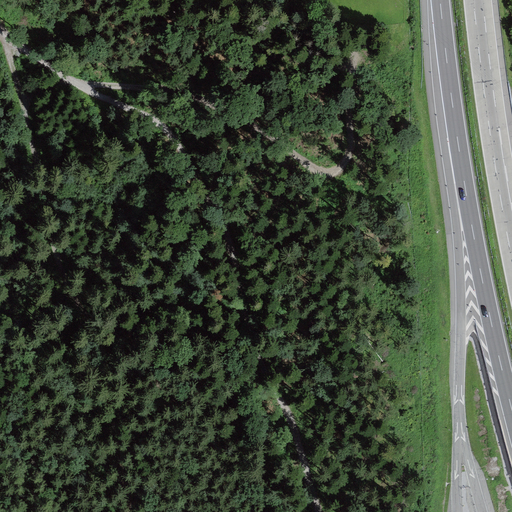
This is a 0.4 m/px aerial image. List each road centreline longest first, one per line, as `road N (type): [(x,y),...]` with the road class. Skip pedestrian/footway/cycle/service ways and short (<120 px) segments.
road 1 (track): [(142,511),(119,367),(70,265),(15,38),(0,24)]
road 2 (track): [(304,511),(142,115),(119,87)]
road 3 (track): [(119,87),(202,97),(312,154),(349,157),(360,112),(353,56),(302,0)]
road 4 (motorway): [(440,0),(467,199),(511,410)]
road 5 (motorway): [(511,259),(473,0)]
